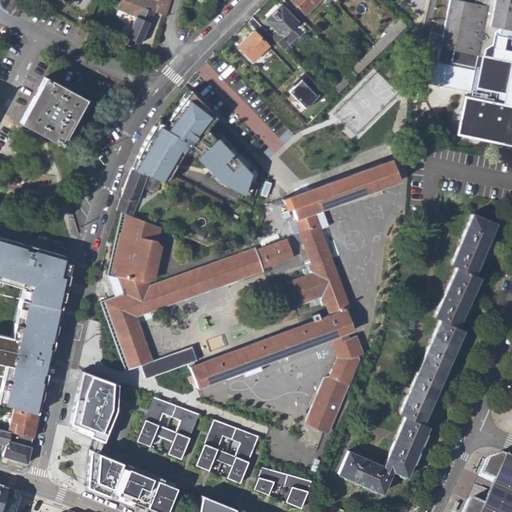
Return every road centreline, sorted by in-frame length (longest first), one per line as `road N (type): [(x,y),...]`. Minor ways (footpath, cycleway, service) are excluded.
road 1 (residential): [(38,488),(99,207),(158,91)]
road 2 (residential): [(158,91),(39,34)]
